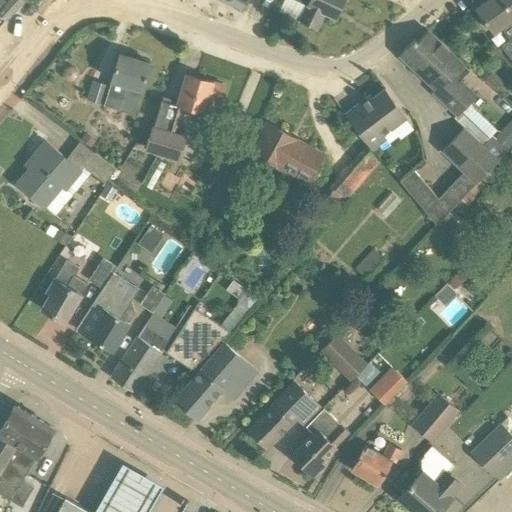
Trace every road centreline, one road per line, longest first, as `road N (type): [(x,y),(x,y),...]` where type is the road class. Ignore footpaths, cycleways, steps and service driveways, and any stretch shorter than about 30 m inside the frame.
road 1 (unclassified): [(135,0),(328,70),(383,47),(439,0)]
road 2 (secondary): [(271,511),(3,353)]
